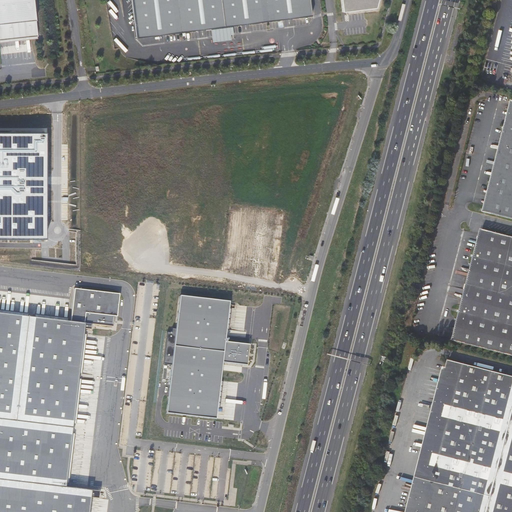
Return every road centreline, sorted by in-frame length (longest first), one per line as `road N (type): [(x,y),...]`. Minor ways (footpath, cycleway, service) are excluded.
road 1 (motorway): [(318,511),(449,0)]
road 2 (motorway): [(432,0),(301,511)]
road 3 (unclassified): [(384,61),(314,273),(258,511)]
road 4 (unclassified): [(384,61),(0,104)]
